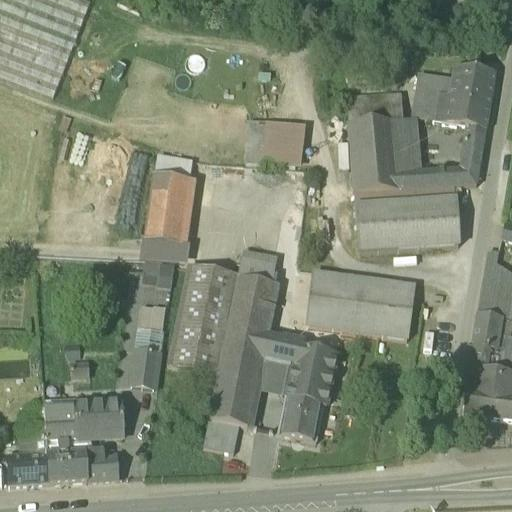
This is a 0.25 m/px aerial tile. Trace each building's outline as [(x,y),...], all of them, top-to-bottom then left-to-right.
[(0,0),(0,83),(52,104),(89,8),(67,0),(0,0)] [(452,73),(450,88),(447,106),(488,112),(494,78),(452,73)] [(484,135),(488,112),(447,106),(450,88),(440,86),(440,82),(418,79),(411,123),(431,127),(443,129),(464,132),(484,135)] [(400,100),(346,103),(348,129),(392,126),(392,128),(401,128),(400,100)] [(243,170),(299,175),(304,132),(246,126),(243,170)] [(346,129),(353,200),(399,197),(392,128),(392,126),(348,129),(346,129)] [(401,128),(392,128),(399,197),(419,195),(417,176),(419,176),(415,127),(401,128)] [(464,132),(462,149),(482,152),(484,135),(464,132)] [(103,201),(123,202),(124,149),(105,149),(103,201)] [(479,167),(482,152),(462,149),(460,164),(479,167)] [(174,268),(186,270),(188,252),(185,252),(195,187),(186,186),(189,167),(157,162),(143,253),(141,266),(174,268)] [(475,191),(479,167),(460,164),(459,173),(419,176),(417,176),(419,195),(452,193),(475,191)] [(457,252),(452,193),(419,195),(399,197),(353,200),(357,259),(457,252)] [(501,243),(511,246),(511,230),(504,229),(501,243)] [(487,256),(476,319),(488,321),(496,270),(498,258),(487,256)] [(242,259),(237,283),(270,290),(275,265),(242,259)] [(140,289),(156,291),(159,269),(143,269),(140,289)] [(173,271),(159,269),(156,291),(155,293),(170,295),(173,271)] [(501,323),(511,324),(511,279),(496,270),(488,321),(501,323)] [(167,372),(217,382),(237,283),(187,273),(186,282),(167,372)] [(307,334),(406,346),(413,291),(314,279),(307,334)] [(270,290),(237,283),(217,382),(208,425),(238,431),(246,433),(254,396),(261,363),(265,340),(275,291),(270,290)] [(161,338),(164,314),(152,312),(152,314),(141,312),(137,334),(161,338)] [(471,350),(489,354),(497,355),(501,323),(488,321),(476,319),(471,350)] [(511,328),(511,324),(501,323),(497,355),(489,354),(486,374),(498,376),(499,366),(511,368),(511,367),(511,342),(510,342),(511,328)] [(137,334),(134,356),(158,360),(161,338),(137,334)] [(281,344),(265,340),(261,363),(276,366),(281,344)] [(321,411),(325,412),(336,362),(296,354),(297,347),(281,344),(276,366),(284,368),(292,370),(290,379),(285,402),(321,409),(321,411)] [(467,372),(486,374),(489,354),(471,350),(467,372)] [(129,392),(153,396),(158,360),(134,356),(129,392)] [(254,396),(285,402),(290,379),(282,377),(284,368),(276,366),(261,363),(254,396)] [(511,378),(511,368),(499,366),(498,376),(511,378)] [(282,377),(290,379),(292,370),(284,368),(282,377)] [(71,371),(72,383),(87,382),(86,370),(71,371)] [(511,378),(498,376),(486,374),(467,372),(462,420),(511,425),(511,378)] [(278,440),(314,447),(321,411),(321,409),(285,402),(278,440)] [(42,411),(43,415),(73,413),(72,410),(75,410),(75,405),(42,407),(42,411)] [(72,410),(73,413),(75,446),(90,445),(122,443),(120,408),(75,410),(72,410)] [(22,424),(23,433),(43,432),(43,415),(42,411),(21,413),(20,413),(21,424),(22,424)] [(44,448),(75,446),(73,413),(43,415),(43,432),(44,448)] [(202,453),(233,459),(238,431),(208,425),(202,453)] [(45,461),(44,448),(43,432),(23,433),(19,433),(21,462),(45,461)] [(45,461),(84,458),(91,458),(90,445),(75,446),(44,448),(45,461)] [(84,458),(45,461),(47,490),(87,488),(84,458)] [(94,458),(91,458),(84,458),(87,488),(116,486),(114,463),(94,464),(94,458)] [(47,490),(45,461),(21,462),(6,463),(8,493),(47,490)]
